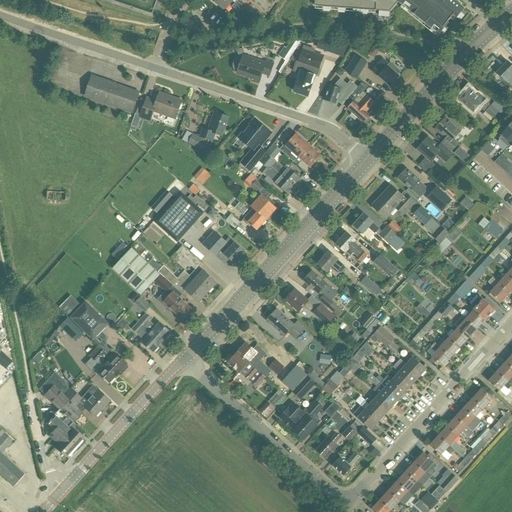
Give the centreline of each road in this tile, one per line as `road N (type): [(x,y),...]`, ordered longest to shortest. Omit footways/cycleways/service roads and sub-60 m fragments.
road 1 (tertiary): [(184,360),(367,161)]
road 2 (residential): [(349,504),(511,323)]
road 3 (residential): [(367,161),(333,132),(156,70)]
road 4 (residential): [(349,504),(184,360)]
road 5 (tertiary): [(367,161),(511,12)]
road 6 (tertiary): [(61,490),(184,360)]
road 7 (residential): [(156,70),(0,16)]
